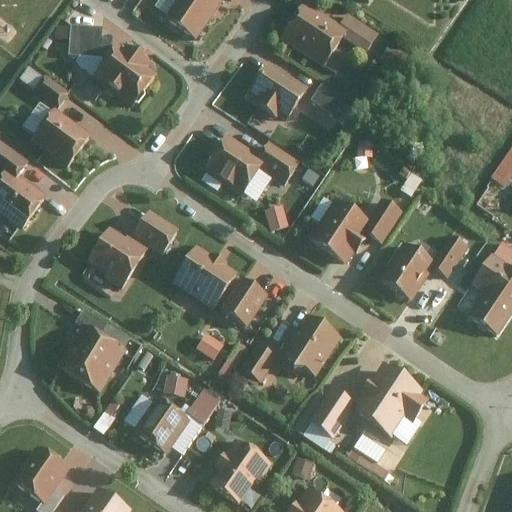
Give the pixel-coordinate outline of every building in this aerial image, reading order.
[(216,0),(167,0),(178,8),(164,26),(190,45),(221,3),(216,0)] [(334,31),(300,11),(279,44),(321,71),(340,42),(343,38),(334,31)] [(377,42),(343,18),(334,31),(343,38),(340,42),(364,60),(377,42)] [(95,31),(68,31),(69,62),(95,62),(95,31)] [(129,116),(156,83),(112,48),(86,82),(129,116)] [(404,62),(387,51),(378,65),(395,76),(404,62)] [(301,95),(263,70),(240,103),(279,129),(301,95)] [(63,97),(40,79),(27,95),(50,113),(63,97)] [(341,104),(318,90),(309,106),(332,119),(341,104)] [(83,140),(50,113),(25,147),(59,172),(83,140)] [(250,170),(217,144),(195,173),(234,204),(257,176),(250,170)] [(296,172),(266,149),(250,170),(257,176),(280,193),(296,172)] [(19,168),(0,153),(0,179),(6,184),(19,168)] [(0,223),(19,236),(39,207),(6,184),(0,179),(0,223)] [(366,230),(332,207),(303,249),(337,272),(358,241),(366,230)] [(399,221),(381,209),(366,230),(358,241),(375,254),(399,221)] [(284,231),(279,212),(261,216),(266,235),(284,231)] [(171,238),(142,220),(127,243),(156,262),(171,238)] [(142,262),(101,238),(79,275),(120,299),(142,262)] [(466,253),(447,242),(429,272),(425,277),(444,288),(466,253)] [(429,272),(397,252),(375,288),(407,307),(425,277),(429,272)] [(236,282),(194,254),(169,292),(214,318),(236,282)] [(462,321),(495,343),(511,318),(511,276),(486,259),(466,289),(478,297),(462,321)] [(241,333),(262,297),(236,282),(214,318),(241,333)] [(99,332),(76,317),(69,328),(81,335),(92,343),(99,332)] [(335,348),(300,324),(274,363),(309,386),(335,348)] [(95,402),(121,360),(92,343),(81,335),(54,377),(95,402)] [(201,352),(219,362),(228,346),(210,336),(201,352)] [(222,375),(229,380),(250,349),(242,344),(222,375)] [(271,366),(254,355),(237,379),(254,390),(271,366)] [(421,397),(379,373),(350,422),(392,447),(421,397)] [(191,399),(192,379),(170,377),(168,397),(191,399)] [(216,406),(199,394),(184,417),(201,429),(216,406)] [(347,411),(324,396),(301,431),(324,446),(347,411)] [(157,457),(182,424),(150,400),(125,433),(157,457)] [(97,429),(107,436),(124,409),(114,403),(97,429)] [(233,508),(260,468),(228,446),(200,485),(233,508)] [(50,492),(63,473),(30,448),(1,486),(35,511),(50,492)] [(300,458),(295,476),(313,481),(319,464),(300,458)] [(51,511),(60,500),(50,492),(35,511),(34,511),(51,511)] [(122,511),(98,496),(87,511),(122,511)] [(324,511),(301,497),(291,511),(324,511)]
